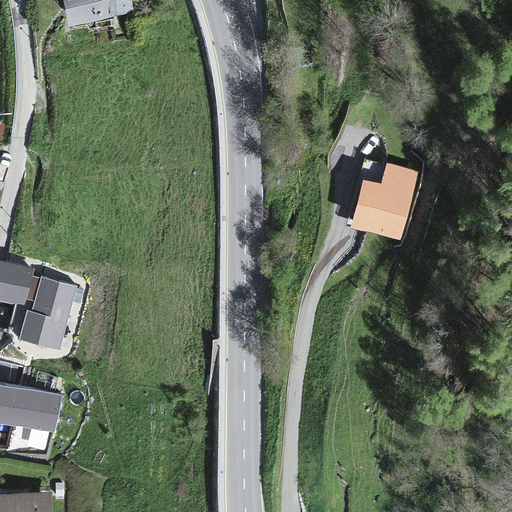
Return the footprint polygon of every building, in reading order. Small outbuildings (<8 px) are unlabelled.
[(127,0),(53,0),(57,27),(130,16),(127,0)] [(381,181),(361,176),(349,221),(398,234),(415,169),(387,161),(381,181)] [(0,260),(0,302),(24,309),(36,271),(0,260)] [(73,288),(42,281),(34,314),(28,313),(22,337),(58,346),(73,288)] [(59,396),(0,384),(0,417),(52,427),(59,396)] [(49,511),(48,495),(0,497),(0,511),(49,511)]
